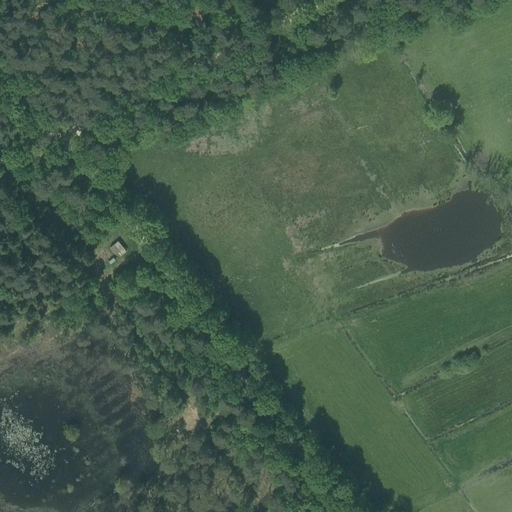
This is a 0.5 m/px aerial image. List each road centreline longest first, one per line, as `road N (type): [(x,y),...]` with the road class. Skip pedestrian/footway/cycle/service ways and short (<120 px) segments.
road 1 (track): [(340,511),(60,135)]
road 2 (track): [(60,135),(334,0)]
road 3 (track): [(0,307),(151,254)]
